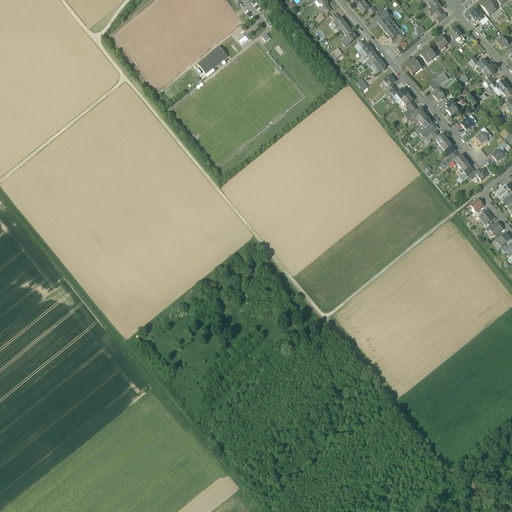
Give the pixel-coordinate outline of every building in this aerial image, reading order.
[(326,2),(324,0),(318,0),(317,1),(323,9),(322,9),(323,9),(327,5),(328,5),(328,4),(328,5),(325,2),(326,2)] [(439,5),(435,0),(436,0),(430,5),(433,9),(436,12),(440,9),(441,8),(441,7),(441,8),(439,5)] [(488,1),(481,7),(489,17),(496,11),(488,1)] [(369,10),(363,2),(356,7),(357,7),(359,10),(361,12),(364,15),(363,15),(369,11),(370,10),(369,10)] [(331,10),(327,5),(323,9),(327,14),(331,10)] [(444,14),(440,9),(436,12),(435,12),(439,18),(439,17),(440,17),(440,18),(444,14)] [(384,10),(376,17),(378,19),(385,13),(384,10)] [(476,11),(469,16),(475,23),(478,21),(481,17),(476,11)] [(378,19),(376,20),(379,25),(389,18),(385,13),(378,19)] [(340,20),(336,14),(332,18),(336,23),(340,20)] [(444,14),(440,18),(440,17),(439,17),(439,18),(437,20),(439,23),(446,17),(444,14)] [(504,15),(497,21),(501,25),(508,20),(504,15)] [(389,18),(379,25),(382,28),(382,29),(383,31),(384,30),(386,33),(385,33),(392,28),(395,25),(389,18)] [(343,22),(341,19),(340,20),(336,23),(333,25),(335,29),(338,27),(341,31),(347,26),(343,22)] [(350,31),(347,26),(341,31),(347,38),(353,34),(353,33),(352,33),(350,31)] [(422,36),(421,34),(425,31),(422,27),(412,35),(416,40),(422,36)] [(398,36),(392,28),(385,33),(386,34),(386,33),(388,36),(390,38),(393,41),(392,41),(398,37),(399,36),(398,36)] [(455,29),(448,34),(453,40),(455,42),(458,40),(461,37),(455,29)] [(347,38),(344,41),(348,46),(357,39),(353,33),(353,34),(347,38)] [(262,38),(266,42),(270,39),(266,34),(262,38)] [(251,39),(247,35),(238,42),(242,47),(251,39)] [(442,38),(435,44),(441,51),(448,45),(442,38)] [(500,41),(496,44),(502,51),(508,45),(503,39),(500,41)] [(459,47),(455,42),(453,40),(451,42),(457,49),(459,47)] [(367,47),(363,41),(358,45),(362,50),(367,47)] [(451,42),(448,44),(454,51),(457,49),(451,42)] [(362,50),(368,57),(373,53),(370,49),(368,46),(367,47),(362,50)] [(227,57),(219,48),(198,64),(206,74),(227,57)] [(436,57),(429,49),(420,56),(427,64),(436,57)] [(342,55),(338,50),(332,54),(336,59),(342,55)] [(368,57),(362,50),(359,53),(362,58),(365,60),(368,57)] [(373,53),(368,57),(370,60),(374,65),(379,61),(377,58),(373,53)] [(479,64),(475,58),(470,62),(475,68),(477,66),(479,64)] [(479,64),(477,66),(479,69),(480,68),(484,72),(489,68),(484,60),(479,64)] [(386,69),(379,61),(374,65),(373,66),(380,74),(386,69)] [(414,61),(409,66),(408,66),(406,68),(412,75),(420,68),(421,68),(418,65),(415,61),(414,61)] [(489,68),(484,72),(487,76),(486,77),(488,80),(491,78),(495,74),(489,68)] [(443,74),(435,80),(440,86),(448,80),(443,74)] [(460,79),(464,84),(469,80),(465,75),(460,79)] [(390,76),(384,82),(389,88),(393,85),(396,83),(390,76)] [(491,78),(488,80),(486,82),(490,86),(494,83),(491,78)] [(368,87),(362,80),(357,84),(363,91),(368,87)] [(509,89),(504,82),(498,87),(497,88),(499,91),(500,90),(503,94),(509,89)] [(498,87),(494,83),(490,86),(493,91),(497,88),(498,87)] [(399,93),(395,87),(390,91),(395,97),(397,96),(399,93)] [(511,92),(509,89),(503,94),(507,98),(506,99),(508,102),(510,100),(511,98),(511,92)] [(408,96),(404,90),(399,93),(397,96),(401,101),(408,96)] [(439,91),(436,94),(433,96),(438,103),(444,98),(439,91)] [(408,96),(401,101),(406,107),(407,106),(412,102),(413,102),(408,96)] [(451,100),(446,104),(447,106),(446,107),(448,110),(452,106),(453,106),(455,104),(451,100)] [(417,108),(412,102),(407,106),(412,112),(414,111),(417,108)] [(453,106),(452,106),(448,110),(446,111),(451,118),(455,115),(458,113),(453,106)] [(416,113),(409,119),(412,122),(414,120),(415,120),(416,119),(423,113),(424,113),(421,109),(416,113)] [(412,112),(406,117),(408,119),(409,119),(416,113),(414,111),(412,112)] [(423,113),(416,119),(418,122),(421,125),(427,119),(423,113)] [(427,119),(421,125),(423,127),(425,130),(432,125),(427,119)] [(464,122),(461,125),(466,131),(473,126),(468,120),(467,120),(464,122)] [(432,125),(425,130),(421,133),(420,134),(423,138),(430,133),(437,127),(434,123),(432,125)] [(441,137),(437,131),(432,135),(436,140),(441,137)] [(479,136),(476,139),(481,146),(488,140),(483,134),(479,136)] [(436,140),(436,141),(440,147),(447,141),(443,135),(441,137),(436,140)] [(427,146),(432,142),(428,138),(423,141),(427,146)] [(447,141),(440,147),(445,153),(447,151),(452,148),(452,147),(447,141)] [(452,148),(447,151),(451,156),(455,152),(452,148)] [(495,153),(492,156),(497,163),(504,158),(499,151),(498,151),(495,153)] [(455,152),(451,156),(455,161),(460,157),(455,152)] [(466,162),(461,156),(455,161),(454,161),(459,167),(466,162)] [(471,168),(466,162),(459,167),(461,170),(464,173),(470,168),(471,168)] [(470,168),(464,173),(468,178),(473,174),(475,173),(472,169),(472,170),(470,168)] [(488,176),(483,170),(480,172),(476,175),(476,176),(481,182),(488,176)] [(506,188),(505,188),(500,192),(495,196),(496,196),(498,198),(499,200),(509,193),(507,191),(505,189),(506,188)] [(499,200),(499,201),(500,200),(502,202),(501,203),(503,205),(511,197),(511,196),(511,195),(510,196),(509,193),(509,192),(509,193),(499,200)] [(511,197),(503,205),(504,205),(505,207),(507,210),(507,209),(511,205),(511,197)] [(483,207),(478,200),(470,207),(475,213),(477,212),(483,207)] [(493,219),(487,211),(479,218),(486,225),(493,219)] [(499,227),(497,224),(493,227),(489,231),(494,237),(502,230),(499,227)] [(510,240),(506,235),(496,243),(500,248),(504,245),(510,240)]
